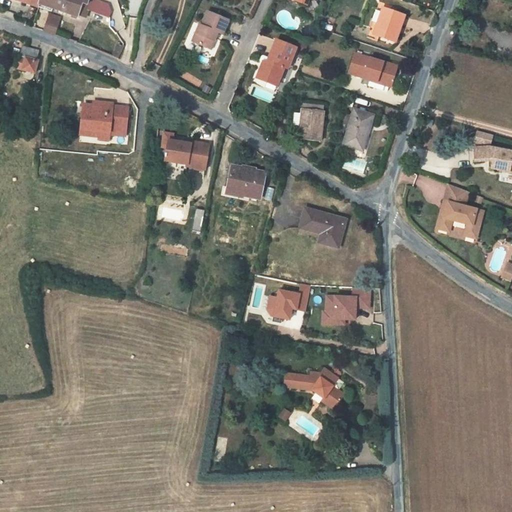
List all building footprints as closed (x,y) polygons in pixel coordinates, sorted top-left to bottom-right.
[(40,0),(39,7),(52,11),(55,0),(40,0)] [(55,0),(52,11),(77,18),(78,16),(86,19),(89,10),(91,5),(88,4),(88,0),(55,0)] [(91,5),(89,10),(109,17),(111,12),(108,4),(96,0),(88,0),(88,4),(91,5)] [(294,0),(295,1),(293,5),(303,9),(306,3),(313,5),(314,0),(294,0)] [(376,9),(373,20),(379,22),(375,33),(380,35),(397,41),(406,15),(384,8),(382,12),(376,9)] [(225,20),(204,12),(198,27),(195,26),(189,41),(208,49),(215,33),(219,34),(225,20)] [(61,17),(49,13),(45,29),(57,32),(61,17)] [(379,38),(380,35),(375,33),(379,22),(373,20),(368,35),(379,38)] [(271,39),(263,58),(261,63),(258,61),(254,71),(256,71),(254,78),(261,81),(263,77),(272,81),(279,66),(281,67),(289,47),(271,39)] [(38,49),(23,46),(21,56),(36,59),(38,49)] [(398,69),(355,53),(348,73),(370,81),(367,87),(386,94),(388,87),(391,88),(398,69)] [(38,60),(36,59),(21,56),(19,56),(16,69),(35,73),(38,60)] [(93,106),(83,106),(81,130),(100,131),(99,139),(109,140),(110,134),(127,136),(129,108),(113,106),(113,103),(104,103),(104,107),(93,106)] [(313,137),(316,110),(316,108),(296,106),(295,108),(295,110),(294,123),(292,135),(313,137)] [(285,122),(294,123),(295,110),(286,109),(285,122)] [(368,116),(351,112),(342,147),(360,151),(368,116)] [(186,143),(166,140),(163,159),(182,162),(182,165),(201,168),(206,144),(186,141),(186,143)] [(473,153),(475,167),(488,166),(492,167),(491,173),(498,175),(499,176),(508,179),(511,175),(511,165),(510,165),(511,157),(488,152),(473,153)] [(229,165),(225,187),(225,192),(259,197),(263,170),(229,165)] [(448,186),(432,223),(444,228),(448,218),(462,224),(458,234),(470,239),(480,215),(462,208),(468,195),(448,186)] [(305,208),(299,227),(326,234),(323,243),(341,247),(348,220),(305,208)] [(198,229),(202,210),(196,209),(192,228),(198,229)] [(498,284),(507,287),(511,276),(502,272),(498,284)] [(305,311),(309,287),(300,285),(298,294),(279,290),(278,298),(269,296),(267,310),(271,317),(290,320),(292,309),(305,311)] [(326,296),(326,312),(322,312),(322,324),(345,325),(345,319),(355,319),(356,308),(370,308),(371,290),(353,289),(353,296),(326,296)] [(329,375),(322,370),(320,373),(327,378),(329,375)] [(285,375),(283,389),(311,391),(323,399),(335,407),(343,395),(336,390),(341,383),(336,380),(329,375),(327,378),(320,373),(317,378),(309,374),(308,376),(285,375)] [(332,410),(335,407),(323,399),(320,402),(332,410)]
